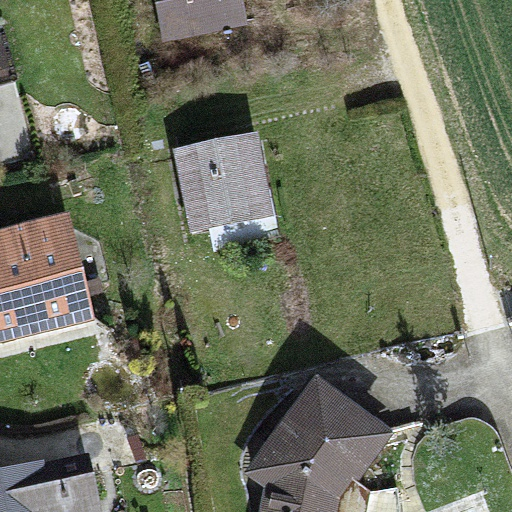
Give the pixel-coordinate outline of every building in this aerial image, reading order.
[(238,0),(155,0),(162,40),(243,27),(238,0)] [(257,145),(181,159),(194,229),(270,215),(257,145)] [(70,215),(0,232),(0,341),(96,318),(70,215)] [(310,391),(247,474),(260,483),(257,511),(325,511),(378,442),(310,391)] [(82,511),(75,472),(0,486),(0,511),(82,511)]
